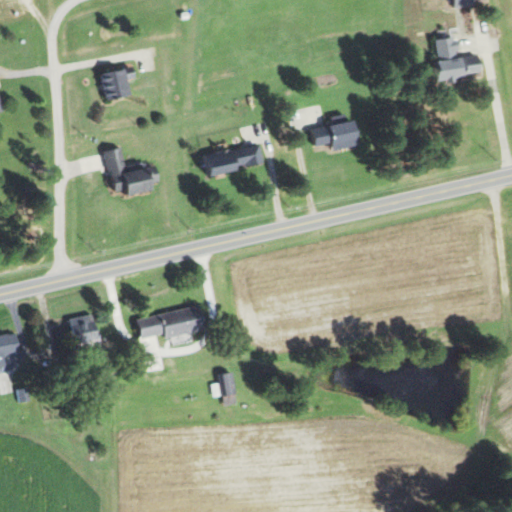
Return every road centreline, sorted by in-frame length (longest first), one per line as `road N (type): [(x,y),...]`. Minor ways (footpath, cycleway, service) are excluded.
road 1 (primary): [(511,172),(0,293)]
road 2 (residential): [(57,281),(52,31),(70,0)]
